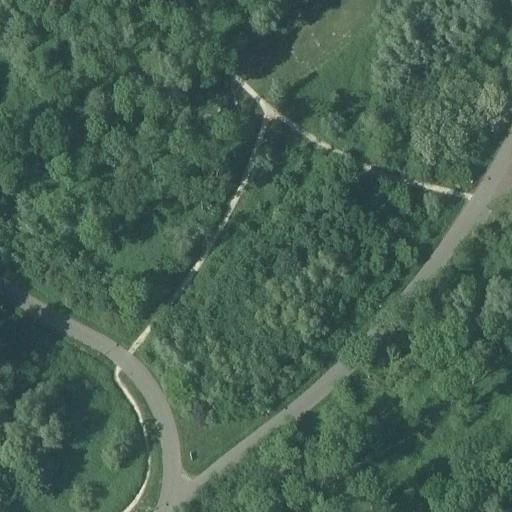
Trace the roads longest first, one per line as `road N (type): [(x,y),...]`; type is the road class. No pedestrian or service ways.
road 1 (unclassified): [(173,509),(389,329),(454,246),(511,143)]
road 2 (unclassified): [(0,284),(140,374),(164,420),(173,509)]
